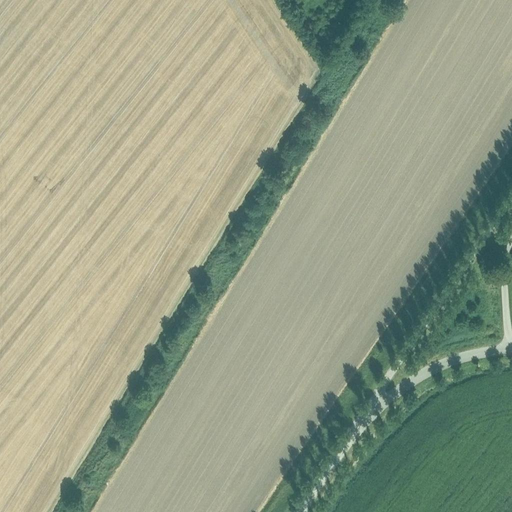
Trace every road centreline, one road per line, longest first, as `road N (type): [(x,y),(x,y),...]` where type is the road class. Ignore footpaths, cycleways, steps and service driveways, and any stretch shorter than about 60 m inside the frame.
road 1 (unclassified): [(365,416),(511,198)]
road 2 (tertiary): [(365,416),(450,362),(511,349)]
